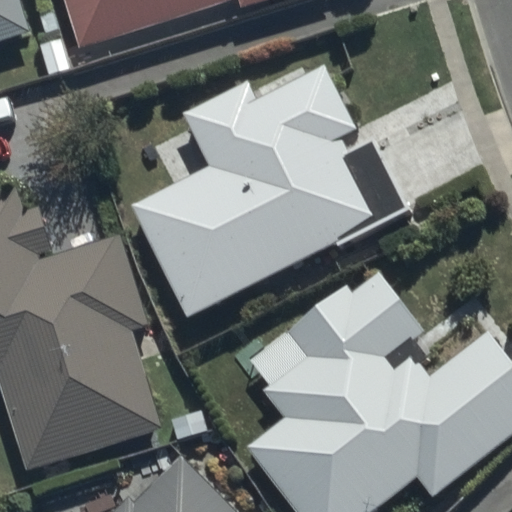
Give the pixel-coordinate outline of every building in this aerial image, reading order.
[(0,0),(0,35),(30,26),(21,0),(0,0)] [(66,0),(82,52),(251,0),(66,0)] [(131,207),(186,316),(409,206),(328,44),(182,116),(209,169),(131,207)] [(23,170),(0,176),(0,371),(29,469),(167,427),(136,326),(148,322),(123,238),(50,260),(23,170)] [(250,443),(303,511),(367,511),(419,471),(434,493),(511,443),(511,363),(487,331),(436,371),(365,280),(253,367),(288,413),(250,443)] [(238,511),(177,453),(121,511),(238,511)]
